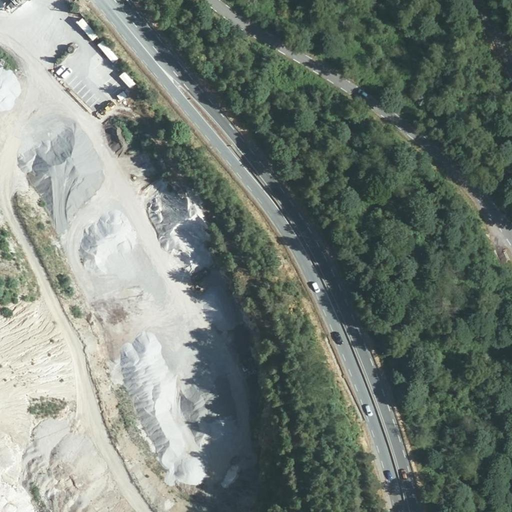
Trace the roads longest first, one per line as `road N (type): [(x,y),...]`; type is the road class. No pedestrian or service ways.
road 1 (track): [(34,75),(94,125),(183,304),(178,323),(143,342),(120,340),(99,324),(68,246),(99,178)]
road 2 (primary): [(415,511),(362,346),(304,228),(200,94),(157,60)]
road 3 (primary): [(157,60),(308,265),(354,368),(400,511)]
road 4 (unclassified): [(210,0),(365,94),(444,157),(511,233)]
road 5 (track): [(143,342),(141,369),(171,436),(185,452),(222,453),(243,414),(240,381),(229,352),(181,311)]
road 6 (track): [(22,48),(34,75),(0,195)]
